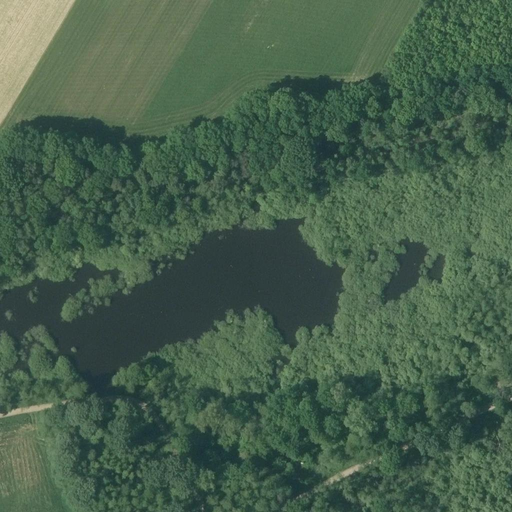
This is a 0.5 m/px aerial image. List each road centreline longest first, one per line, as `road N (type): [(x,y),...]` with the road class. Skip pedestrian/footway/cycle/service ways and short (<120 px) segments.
road 1 (track): [(201,511),(156,418),(135,400),(0,415)]
road 2 (track): [(274,511),(511,397)]
